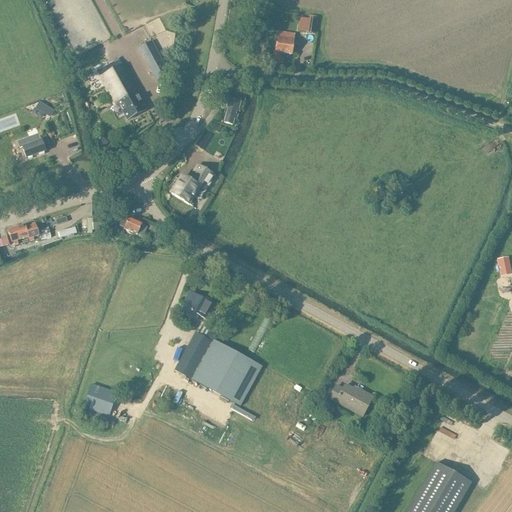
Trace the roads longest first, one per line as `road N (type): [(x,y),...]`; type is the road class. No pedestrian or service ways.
road 1 (unclassified): [(511,421),(191,243),(156,217),(137,179)]
road 2 (residential): [(511,130),(385,83),(234,72)]
road 3 (unknown): [(78,67),(123,40),(181,141)]
road 4 (unclassified): [(0,220),(137,179)]
